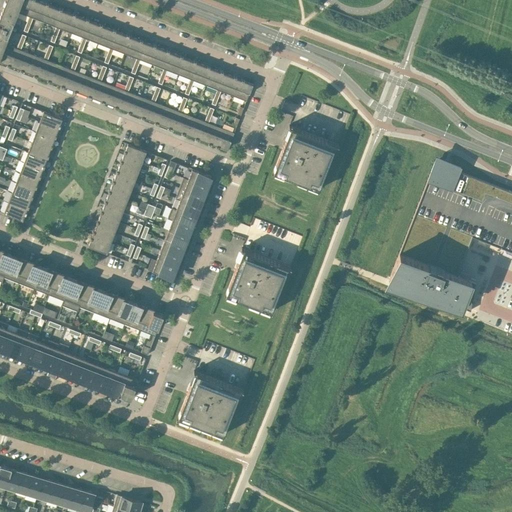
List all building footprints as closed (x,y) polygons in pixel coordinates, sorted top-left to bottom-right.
[(0,56),(5,43),(10,31),(14,33),(17,26),(13,24),(17,12),(21,0),(6,0),(9,1),(8,6),(4,4),(0,15),(0,21),(3,23),(2,24),(0,23),(0,56)] [(37,0),(21,0),(17,12),(31,17),(37,0)] [(37,0),(31,17),(44,22),(51,5),(37,0)] [(51,5),(44,22),(58,27),(64,10),(51,5)] [(64,10),(58,27),(71,32),(78,16),(64,10)] [(78,16),(71,32),(85,38),(91,21),(78,16)] [(91,21),(85,38),(98,43),(105,26),(91,21)] [(105,26),(98,43),(111,48),(118,31),(105,26)] [(118,31),(111,48),(125,53),(131,37),(118,31)] [(131,37),(125,53),(138,59),(145,42),(131,37)] [(145,42),(138,59),(152,64),(158,47),(145,42)] [(5,43),(0,56),(0,60),(12,65),(19,48),(5,43)] [(158,47),(152,64),(165,69),(172,52),(158,47)] [(26,70),(32,54),(19,48),(12,65),(26,70)] [(172,52),(165,69),(179,74),(185,57),(172,52)] [(39,76),(45,59),(32,54),(26,70),(39,76)] [(185,57),(179,74),(192,79),(199,63),(185,57)] [(52,81),(59,64),(45,59),(39,76),(52,81)] [(199,63),(192,79),(205,85),(212,68),(199,63)] [(66,86),(72,69),(59,64),(52,81),(66,86)] [(212,68),(205,85),(219,90),(225,73),(212,68)] [(79,91),(86,75),(72,69),(66,86),(79,91)] [(225,73),(219,90),(232,95),(239,78),(225,73)] [(93,97),(99,80),(86,75),(79,91),(93,97)] [(239,78),(232,95),(246,100),(253,84),(239,78)] [(106,102),(113,85),(99,80),(93,97),(106,102)] [(119,107),(126,90),(113,85),(106,102),(119,107)] [(133,112),(139,95),(126,90),(119,107),(133,112)] [(146,117),(153,101),(139,95),(133,112),(146,117)] [(160,123),(166,106),(153,101),(146,117),(160,123)] [(173,128),(180,111),(166,106),(160,123),(173,128)] [(43,111),(39,121),(58,128),(62,118),(43,111)] [(187,133),(193,116),(180,111),(173,128),(187,133)] [(200,138),(207,121),(193,116),(187,133),(200,138)] [(39,121),(35,131),(54,139),(58,128),(39,121)] [(213,143),(220,127),(207,121),(200,138),(213,143)] [(274,168),(273,171),(275,171),(276,169),(285,173),(284,175),(297,180),(298,178),(308,181),(307,184),(308,184),(309,182),(319,186),(318,188),(319,189),(320,186),(321,186),(323,182),(322,182),(323,179),(337,143),(291,125),(276,164),(275,163),(274,168)] [(213,143),(227,149),(234,132),(220,127),(213,143)] [(35,131),(32,141),(50,149),(54,139),(35,131)] [(32,141),(28,151),(46,159),(50,149),(32,141)] [(123,154),(142,161),(146,151),(128,143),(123,154)] [(28,151),(24,161),(42,169),(46,159),(28,151)] [(120,164),(138,171),(142,161),(123,154),(120,164)] [(435,161),(389,278),(414,288),(414,286),(425,290),(424,292),(470,310),(475,282),(457,274),(472,235),(511,250),(511,190),(458,170),(460,166),(436,156),(435,161)] [(24,161),(20,172),(38,179),(42,169),(24,161)] [(116,174),(134,181),(138,171),(120,164),(116,174)] [(192,168),(188,178),(188,179),(206,186),(211,176),(192,168)] [(20,172),(16,182),(35,189),(38,179),(20,172)] [(112,184),(130,191),(134,181),(116,174),(112,184)] [(183,177),(179,187),(203,196),(206,186),(188,179),(188,178),(183,177)] [(16,182),(12,192),(31,199),(35,189),(16,182)] [(108,194),(126,201),(130,191),(112,184),(108,194)] [(175,198),(180,199),(199,206),(203,196),(179,187),(175,198)] [(12,192),(8,202),(27,209),(31,199),(12,192)] [(104,204),(123,211),(126,201),(108,194),(104,204)] [(180,199),(176,209),(195,216),(199,206),(180,199)] [(4,212),(23,220),(27,209),(8,202),(4,212)] [(100,214),(119,222),(123,211),(104,204),(100,214)] [(167,218),(172,220),(172,219),(191,226),(195,216),(176,209),(172,207),(167,218)] [(96,224),(115,232),(119,222),(100,214),(96,224)] [(172,219),(172,220),(168,229),(187,236),(191,226),(172,219)] [(92,234),(111,242),(115,232),(96,224),(92,234)] [(168,229),(164,239),(183,247),(187,236),(168,229)] [(88,245),(107,252),(111,242),(92,234),(88,245)] [(164,239),(160,249),(179,257),(183,247),(164,239)] [(227,290),(226,293),(227,294),(228,291),(238,295),(237,298),(249,302),(250,300),(260,304),(259,306),(260,307),(261,304),(271,308),(270,311),(272,311),(273,308),(275,304),(274,304),(289,265),(243,247),(228,286),(226,290),(227,290)] [(0,280),(2,281),(4,277),(3,276),(12,255),(5,252),(5,251),(0,248),(0,280)] [(160,249),(156,259),(175,267),(179,257),(160,249)] [(3,276),(4,277),(18,282),(27,259),(19,256),(19,258),(12,255),(3,276)] [(152,270),(171,277),(175,267),(156,259),(152,258),(148,268),(152,270)] [(18,282),(34,288),(42,267),(35,264),(36,263),(27,259),(18,282)] [(34,288),(49,294),(58,271),(49,268),(49,269),(42,267),(34,288)] [(49,294),(63,300),(64,300),(72,278),(65,276),(66,274),(58,271),(49,294)] [(77,311),(79,306),(88,283),(80,280),(79,281),(72,278),(64,300),(63,300),(62,304),(77,311)] [(79,306),(94,312),(102,290),(96,288),(96,286),(88,283),(79,306)] [(94,312),(109,318),(118,295),(110,291),(109,293),(102,290),(94,312)] [(109,318),(124,323),(133,302),(126,299),(126,298),(118,295),(109,318)] [(124,323),(139,329),(148,306),(140,303),(139,305),(133,302),(124,323)] [(139,329),(155,335),(163,314),(156,311),(156,310),(148,306),(139,329)] [(0,345),(7,328),(8,323),(0,320),(0,345)] [(19,355),(29,331),(18,327),(16,332),(17,332),(9,351),(19,355)] [(0,345),(0,346),(9,351),(17,332),(16,332),(7,328),(0,345)] [(37,340),(39,335),(29,331),(19,355),(30,358),(37,340)] [(50,366),(57,348),(59,343),(48,339),(46,344),(47,344),(40,362),(50,366)] [(40,362),(47,344),(46,344),(37,340),(30,358),(40,362)] [(141,351),(148,354),(150,347),(143,344),(141,351)] [(60,370),(67,352),(57,348),(50,366),(60,370)] [(70,374),(77,355),(67,352),(60,370),(70,374)] [(87,359),(77,355),(70,374),(80,378),(87,359)] [(90,382),(99,359),(88,355),(87,359),(80,378),(90,382)] [(107,367),(108,367),(109,363),(99,359),(90,382),(100,386),(107,367)] [(100,386),(110,390),(117,371),(108,367),(107,367),(100,386)] [(179,413),(178,416),(179,417),(180,414),(190,418),(189,420),(201,425),(202,423),(212,427),(211,429),(213,430),(214,427),(223,431),(222,433),(224,434),(225,431),(226,431),(227,427),(226,427),(241,388),(196,370),(181,409),(180,409),(178,413),(179,413)] [(110,390),(120,394),(127,375),(117,371),(110,390)] [(120,394),(131,398),(138,379),(127,375),(120,394)] [(0,465),(0,466),(0,484),(5,486),(11,468),(10,467),(9,468),(2,465),(0,465)] [(5,486),(16,489),(21,471),(11,468),(5,486)] [(21,471),(16,489),(26,492),(32,474),(31,474),(21,471)] [(32,474),(26,492),(37,495),(42,478),(41,477),(40,477),(33,475),(31,474),(32,474)] [(42,478),(37,495),(47,499),(52,481),(52,480),(51,480),(44,478),(42,477),(42,478)] [(52,481),(47,499),(57,502),(63,484),(52,481)] [(63,484),(57,502),(68,505),(73,487),(63,484)] [(73,487),(68,505),(78,508),(83,490),(73,487)] [(83,490),(78,508),(89,511),(94,493),(83,490)] [(138,511),(142,501),(117,494),(113,505),(137,511),(138,511)]
